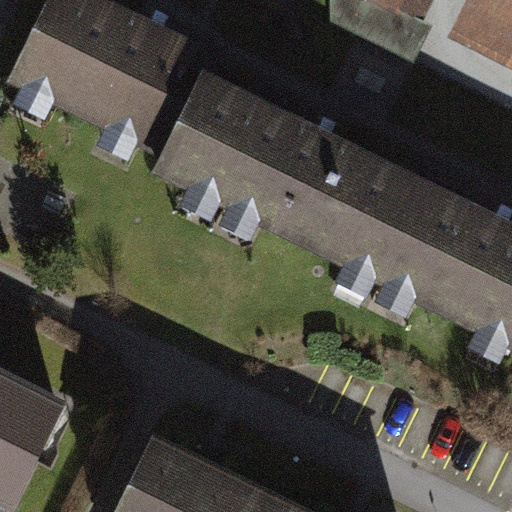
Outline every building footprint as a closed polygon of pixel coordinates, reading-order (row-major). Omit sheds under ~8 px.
[(135,143),(165,158),(207,74),(215,57),(101,0),(45,0),(6,80),(19,87),(11,102),(43,118),(51,102),(101,126),(94,139),(128,156),(135,143)] [(354,0),(332,0),(326,20),(394,41),(402,15),(354,0)] [(379,0),(424,22),(434,0),(379,0)] [(511,0),(467,0),(451,32),(511,62),(511,0)] [(317,252),(367,154),(207,74),(165,158),(156,174),(191,192),(184,205),(212,219),(218,207),(233,214),(225,229),(252,243),(262,224),(317,252)] [(511,226),(367,154),(317,252),(348,267),(339,285),(366,299),(373,284),(386,290),(378,305),(406,319),(415,302),(478,334),(471,349),(502,365),(511,348),(511,226)] [(0,392),(0,500),(17,509),(59,421),(0,392)] [(271,511),(277,501),(151,440),(116,511),(271,511)] [(300,511),(277,501),(271,511),(300,511)]
